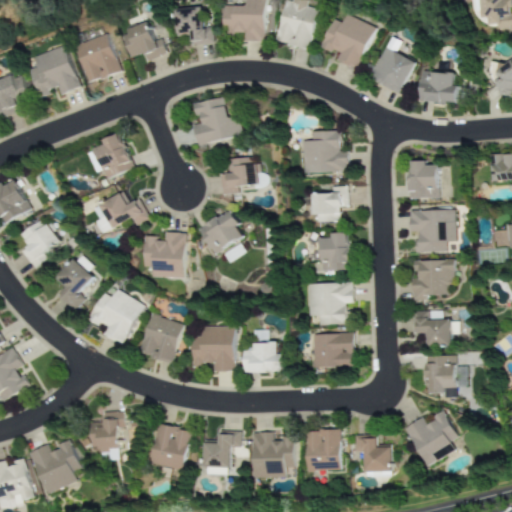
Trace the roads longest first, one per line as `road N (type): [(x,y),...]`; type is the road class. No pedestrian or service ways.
road 1 (residential): [(0,271),(58,342),(148,389),(220,404),(335,401),(379,390),(385,372),(377,119)]
road 2 (residential): [(0,155),(188,78),(230,70),(315,86),(409,131),(511,130)]
